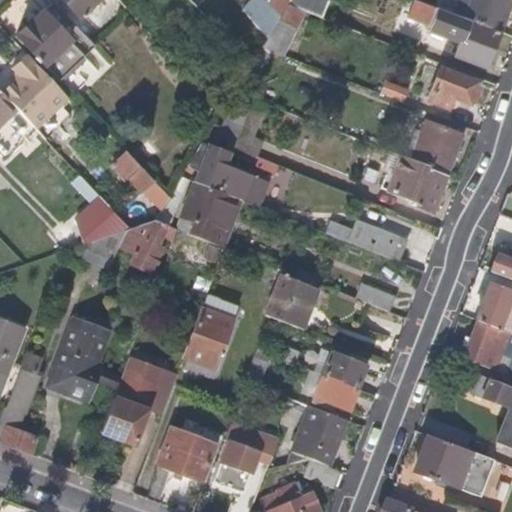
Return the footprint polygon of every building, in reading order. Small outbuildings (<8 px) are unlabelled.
[(96,0),(60,0),(78,18),(96,0)] [(274,22),(277,17),(258,0),(236,0),(225,10),(248,33),(262,42),(274,22)] [(286,0),(260,0),(277,17),(284,4),(285,4),(286,0)] [(498,31),(510,0),(471,0),(471,3),(464,18),(474,22),(490,28),(498,31)] [(93,48),(72,26),(50,3),(13,37),(37,62),(68,94),(71,97),(96,72),(83,58),(93,48)] [(295,30),(303,11),(300,10),(284,4),(277,17),(274,22),(295,30)] [(285,57),(295,30),(274,22),(262,42),(262,43),(259,47),(285,57)] [(483,70),(497,34),(468,23),(455,55),(471,61),(469,65),(483,70)] [(235,75),(247,64),(241,58),(232,48),(206,73),(223,91),(238,77),(235,75)] [(65,97),(58,91),(36,68),(23,54),(9,68),(15,74),(0,90),(0,94),(16,111),(17,113),(32,128),(45,115),(65,97)] [(476,87),(473,83),(464,79),(437,69),(426,99),(446,107),(450,96),(467,103),(470,100),(472,99),(474,97),(475,94),(476,91),(476,87)] [(401,99),(404,89),(383,80),(379,90),(401,99)] [(0,125),(16,111),(0,94),(0,125)] [(236,134),(248,102),(232,96),(220,127),(236,134)] [(445,173),(460,136),(430,125),(427,132),(437,136),(435,143),(424,139),(417,137),(408,159),(416,162),(427,166),(445,173)] [(226,153),(232,138),(223,134),(209,129),(201,143),(204,144),(226,153)] [(435,143),(437,136),(427,132),(424,139),(435,143)] [(218,174),(226,153),(204,144),(197,164),(191,180),(198,183),(210,188),(213,189),(218,174)] [(151,181),(139,168),(124,152),(123,151),(108,166),(114,173),(123,180),(124,178),(138,192),(139,194),(151,181)] [(391,173),(398,155),(387,151),(381,168),(391,173)] [(430,212),(443,178),(425,171),(427,166),(416,162),(408,159),(398,155),(391,173),(385,191),(413,201),(412,204),(430,212)] [(83,181),(90,175),(84,170),(78,176),(83,181)] [(113,190),(123,180),(114,173),(104,182),(113,190)] [(101,186),(90,175),(83,181),(93,193),(101,186)] [(159,211),(168,197),(152,182),(151,181),(139,194),(138,192),(133,198),(138,204),(154,219),(159,211)] [(113,190),(104,182),(101,186),(93,193),(94,194),(108,207),(119,196),(113,190)] [(200,222),(211,193),(207,192),(191,186),(180,215),(192,220),(200,222)] [(175,201),(179,191),(173,188),(168,197),(175,201)] [(225,223),(229,211),(234,197),(230,196),(225,193),(213,189),(210,188),(207,192),(211,193),(200,222),(225,232),(228,225),(225,223)] [(108,207),(94,194),(93,193),(91,196),(75,210),(60,224),(73,238),(80,244),(84,243),(88,241),(111,234),(121,231),(124,230),(128,229),(123,224),(108,207)] [(169,216),(175,201),(168,197),(159,211),(169,216)] [(138,204),(133,198),(129,203),(134,208),(138,204)] [(154,219),(138,204),(134,208),(148,222),(153,221),(154,219)] [(165,225),(169,216),(159,211),(154,219),(153,221),(165,225)] [(511,232),(511,219),(499,214),(494,226),(511,232)] [(187,234),(192,220),(180,215),(175,229),(187,234)] [(225,232),(200,222),(192,220),(187,234),(201,239),(206,241),(219,246),(225,232)] [(147,272),(159,246),(156,245),(160,237),(165,225),(153,221),(148,222),(128,229),(124,230),(117,247),(132,254),(128,264),(147,272)] [(80,244),(73,238),(60,224),(57,227),(65,236),(75,246),(80,244)] [(397,261),(405,241),(360,224),(353,244),(355,245),(374,253),(391,259),(397,261)] [(170,242),(175,229),(165,225),(160,237),(170,242)] [(106,269),(121,231),(111,234),(88,241),(84,243),(79,258),(106,269)] [(79,258),(84,243),(80,244),(75,246),(73,247),(71,255),(79,258)] [(71,255),(73,247),(59,251),(71,255)] [(511,259),(499,254),(492,273),(511,280),(511,259)] [(287,295),(292,282),(277,276),(272,289),(287,295)] [(312,284),(294,277),(292,282),(311,288),(312,284)] [(295,327),(311,288),(292,282),(287,295),(272,289),(262,315),(295,327)] [(386,311),(392,295),(359,283),(354,298),(362,302),(373,306),(385,310),(386,311)] [(511,292),(494,285),(489,297),(479,322),(485,324),(511,334),(511,292)] [(365,328),(373,306),(362,302),(354,298),(340,293),(336,292),(328,313),(365,328)] [(66,373),(80,337),(86,322),(70,316),(50,367),(66,373)] [(210,325),(196,319),(194,324),(208,330),(210,325)] [(10,353),(19,329),(0,322),(0,378),(5,365),(10,353)] [(94,361),(107,329),(86,322),(80,337),(66,373),(59,393),(86,403),(88,397),(94,380),(98,371),(99,367),(100,364),(94,361)] [(496,371),(505,350),(511,353),(511,334),(485,324),(479,322),(470,346),(465,359),(496,371)] [(211,367),(224,336),(208,330),(194,324),(188,340),(182,356),(211,367)] [(255,385),(267,354),(254,348),(242,380),(251,384),(255,385)] [(324,367),(328,357),(318,353),(314,362),(324,367)] [(354,388),(362,366),(329,354),(328,357),(324,367),(321,375),(335,380),(354,388)] [(160,413),(174,376),(174,375),(146,364),(126,356),(121,368),(155,381),(145,408),(160,414),(160,413)] [(28,396),(36,375),(31,373),(36,362),(23,357),(15,379),(4,408),(0,416),(0,436),(1,437),(0,438),(0,443),(0,444),(23,452),(28,454),(33,438),(18,432),(14,430),(18,420),(28,396)] [(324,367),(314,362),(311,371),(321,375),(324,367)] [(119,375),(119,374),(108,370),(99,367),(98,371),(117,379),(119,375)] [(145,408),(155,381),(121,368),(119,374),(119,375),(117,379),(110,399),(98,431),(97,432),(131,444),(138,426),(145,408)] [(317,384),(321,375),(311,371),(307,380),(317,384)] [(354,388),(335,380),(321,375),(317,384),(312,396),(345,410),(354,388)] [(511,387),(511,388),(478,375),(472,393),(511,408),(511,387)] [(348,421),(330,414),(304,404),(286,451),(309,459),(330,468),(348,421)] [(222,409),(212,406),(210,411),(217,414),(219,415),(222,409)] [(225,425),(230,412),(222,409),(219,415),(217,414),(215,421),(225,425)] [(174,443),(176,439),(166,435),(162,444),(172,449),(174,443)] [(490,461),(457,448),(430,438),(429,437),(416,473),(476,496),(490,461)] [(247,472),(254,451),(224,440),(217,461),(229,466),(247,472)] [(192,451),(174,443),(172,449),(190,455),(192,451)] [(199,477),(205,461),(190,455),(172,449),(162,444),(160,449),(154,466),(165,471),(183,477),(196,482),(199,477)] [(330,468),(309,459),(304,471),(334,483),(338,471),(330,468)] [(239,492),(247,472),(229,466),(217,461),(210,481),(239,492)] [(316,511),(307,492),(295,496),(290,484),(268,493),(256,499),(260,511),(316,511)] [(411,511),(409,511),(410,509),(387,500),(381,511),(411,511)]
